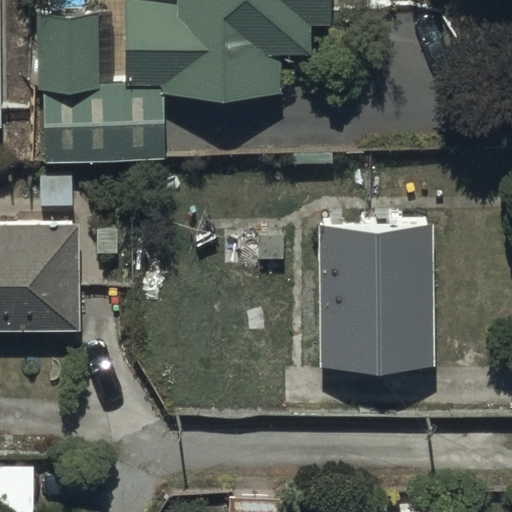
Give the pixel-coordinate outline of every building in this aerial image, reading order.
[(120,0),(120,18),(97,18),(97,8),(40,8),(40,155),(164,155),(164,138),(197,138),(197,117),(162,117),(162,93),(279,93),(279,45),(303,45),(303,14),(321,13),(321,0),(120,0)] [(421,213),(311,217),(316,364),(426,360),(421,213)] [(0,217),(0,325),(77,326),(77,218),(0,217)] [(0,461),(0,509),(35,509),(35,461),(0,461)] [(273,511),(273,493),(219,495),(219,511),(273,511)]
